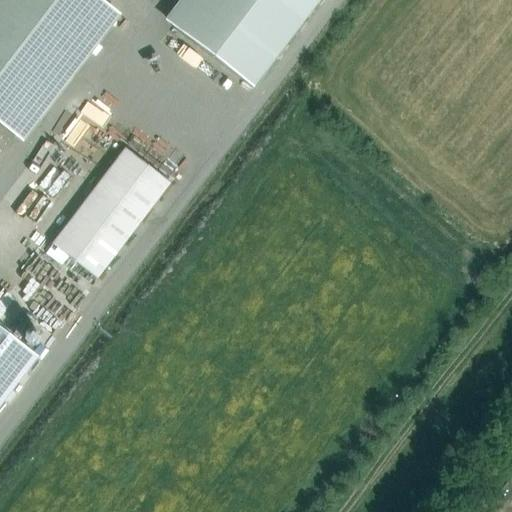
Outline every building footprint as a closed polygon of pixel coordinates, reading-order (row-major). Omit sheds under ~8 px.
[(0,0),(0,125),(14,136),(112,9),(100,0),(0,0)] [(193,0),(173,27),(252,88),(319,0),(193,0)] [(170,183),(125,149),(52,245),(97,279),(170,183)] [(44,293),(29,308),(44,324),(59,309),(44,293)] [(0,403),(35,357),(0,330),(0,403)]
